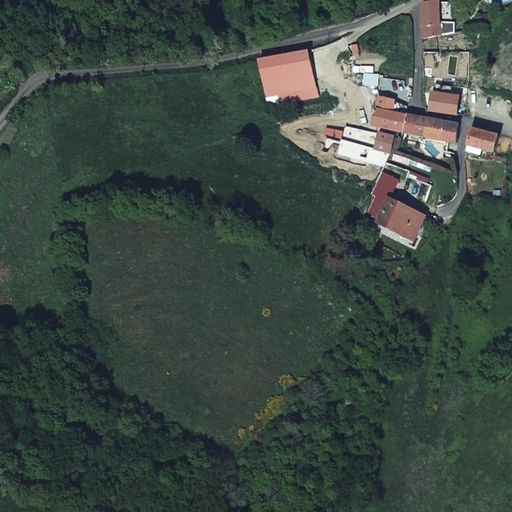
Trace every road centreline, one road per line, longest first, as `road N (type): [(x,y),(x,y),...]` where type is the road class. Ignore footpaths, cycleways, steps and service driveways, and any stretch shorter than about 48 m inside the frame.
road 1 (residential): [(42,73),(184,62),(297,40),(421,0)]
road 2 (unclassified): [(511,130),(413,113),(421,0)]
